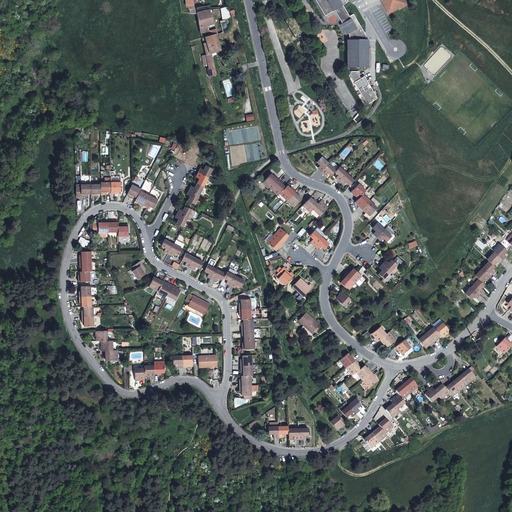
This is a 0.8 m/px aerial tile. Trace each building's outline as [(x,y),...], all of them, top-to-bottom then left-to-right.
[(315,0),(324,16),(334,10),(342,23),(340,25),(346,35),(348,34),(349,36),(349,40),(347,40),(347,68),(368,68),(368,39),(365,39),(365,35),(353,14),(349,17),(342,6),(347,3),(344,0),(315,0)] [(381,0),(389,14),(409,3),(407,0),(381,0)] [(230,18),(227,7),(224,8),(221,9),(223,20),(225,20),(230,18)] [(215,24),(210,10),(196,13),(198,24),(200,34),(207,32),(208,26),(215,24)] [(221,50),(216,33),(209,36),(205,37),(210,53),(211,53),(221,50)] [(216,75),(213,62),(208,64),(210,76),(216,75)] [(358,75),(358,71),(351,72),(351,77),(366,105),(377,99),(364,77),(360,79),(358,75)] [(319,169),(321,171),(329,163),(321,157),(316,162),(320,165),(317,168),(319,169)] [(338,168),(331,161),(329,163),(336,170),(338,168)] [(326,177),(328,179),(334,172),(336,170),(329,163),(321,171),(325,175),(324,176),(326,177)] [(201,168),(198,173),(199,173),(208,178),(213,169),(206,166),(204,170),(201,168)] [(338,179),(340,180),(347,173),(339,166),(338,168),(336,170),(334,172),(338,175),(336,177),(338,179)] [(203,187),(208,178),(199,173),(198,173),(196,177),(199,179),(197,183),(203,187)] [(345,182),(349,185),(352,182),(354,180),(347,173),(340,180),(342,182),(344,184),(345,182)] [(267,190),(268,191),(270,188),(275,184),(278,180),(277,178),(275,176),(274,177),(273,176),(270,174),(263,182),(267,186),(266,187),(268,189),(267,190)] [(81,195),(86,195),(86,194),(87,194),(91,194),(90,188),(90,184),(90,175),(80,175),(80,184),(75,184),(75,195),(81,195)] [(285,187),(283,185),(282,184),(282,183),(280,182),(278,180),(275,184),(270,188),(278,195),(280,193),(282,191),(285,187)] [(352,194),(354,196),(355,195),(358,198),(360,197),(362,194),(366,191),(354,180),(352,182),(349,185),(353,189),(350,192),(352,194)] [(110,182),(100,182),(101,184),(101,194),(103,194),(106,194),(106,192),(107,192),(110,192),(110,182)] [(110,193),(116,193),(116,192),(117,192),(119,192),(120,192),(120,182),(110,182),(110,192),(110,193)] [(192,186),(189,191),(197,195),(199,196),(203,187),(197,183),(195,188),(192,186)] [(93,195),(96,195),(96,194),(97,194),(101,194),(101,184),(90,184),(90,188),(91,194),(91,195),(93,195)] [(129,196),(131,197),(132,196),(133,196),(136,198),(138,194),(140,190),(141,189),(132,185),(127,195),(129,196)] [(289,188),(287,186),(285,187),(282,191),(280,193),(287,200),(289,198),(295,192),(293,190),(291,188),(290,189),(289,188)] [(142,202),(144,204),(149,195),(140,190),(138,194),(136,198),(134,203),(135,204),(137,205),(138,203),(140,204),(142,202)] [(187,201),(194,205),(196,200),(199,196),(197,195),(189,191),(187,195),(190,196),(187,201)] [(300,198),(299,197),(298,196),(298,195),(295,192),(289,198),(287,200),(294,207),(301,199),(300,198)] [(370,201),(362,194),(360,197),(358,198),(355,202),(359,205),(358,206),(360,208),(362,209),(364,207),(370,201)] [(146,207),(148,208),(149,206),(150,207),(153,209),(158,200),(149,195),(144,204),(143,206),(146,207)] [(312,200),(310,197),(302,205),(309,212),(311,211),(312,209),(316,205),(317,203),(316,202),(314,200),(313,201),(312,200)] [(322,202),(320,200),(319,201),(317,203),(316,205),(312,209),(320,216),(327,208),(324,205),(323,204),(324,204),(322,202)] [(377,208),(370,201),(364,207),(362,209),(364,211),(366,213),(366,212),(370,215),(377,208)] [(300,207),(308,214),(309,212),(302,205),(301,206),(300,207)] [(180,209),(177,213),(178,214),(187,218),(192,210),(185,206),(183,210),(180,209)] [(311,211),(318,218),(320,216),(312,209),(311,211)] [(178,219),(176,224),(182,227),(187,218),(178,214),(177,213),(175,218),(178,219)] [(92,233),(98,233),(98,232),(105,232),(108,232),(108,220),(105,220),(103,220),(103,222),(101,222),(98,222),(98,223),(92,223),(92,233)] [(118,222),(114,222),(113,222),(113,220),(110,220),(108,220),(108,232),(118,232),(118,229),(118,226),(118,222)] [(375,235),(377,237),(384,229),(377,223),(372,228),(375,231),(373,233),(375,235)] [(122,226),(118,226),(118,229),(118,232),(118,237),(128,236),(128,230),(128,224),(123,224),(123,226),(122,226)] [(306,233),(309,235),(311,237),(308,239),(311,242),(314,245),(319,240),(322,237),(314,230),(317,227),(314,225),(306,233)] [(283,244),(286,240),(285,239),(286,238),(287,237),(289,235),(281,228),(274,236),(281,243),(283,244)] [(391,236),(384,229),(377,237),(379,239),(381,240),(383,238),(386,241),(391,236)] [(281,246),(283,244),(281,243),(274,236),(267,243),(275,250),(277,248),(278,247),(279,248),(281,246)] [(329,244),(322,237),(319,240),(314,245),(318,248),(319,247),(320,246),(324,249),(329,244)] [(166,252),(168,253),(169,251),(173,244),(164,239),(161,246),(165,248),(163,251),(166,252)] [(498,243),(492,250),(494,252),(501,245),(498,243)] [(182,248),(173,244),(169,251),(168,253),(172,255),(176,258),(178,255),(182,248)] [(506,250),(501,245),(494,252),(501,260),(503,258),(505,256),(503,254),(506,250)] [(91,261),(91,251),(82,251),(81,251),(81,254),(81,256),(79,256),(79,259),(79,261),(80,261),(91,261)] [(494,252),(487,259),(489,261),(492,264),(495,261),(498,263),(500,261),(501,260),(494,252)] [(194,257),(189,255),(185,253),(182,259),(186,262),(184,265),(186,265),(187,266),(189,267),(190,265),(194,257)] [(195,267),(199,269),(203,262),(194,257),(190,265),(189,267),(191,268),(194,269),(195,267)] [(384,262),(382,264),(386,268),(390,272),(394,267),(397,264),(391,259),(388,263),(386,260),(384,262)] [(81,268),(81,271),(83,271),(89,271),(91,271),(91,261),(80,261),(79,261),(79,264),(79,266),(81,266),(81,268)] [(134,269),(131,271),(137,279),(145,274),(144,272),(143,271),(142,270),(144,269),(139,261),(132,266),(134,269)] [(491,270),(494,266),(492,264),(489,261),(482,268),(489,276),(491,274),(493,272),(491,270)] [(209,277),(211,278),(213,275),(216,269),(207,264),(204,271),(208,273),(207,276),(209,277)] [(383,279),(390,272),(386,268),(382,264),(380,266),(379,268),(381,270),(378,274),(383,279)] [(278,278),(285,285),(286,283),(291,278),(288,274),(289,273),(286,270),(283,267),(277,273),(280,276),(278,278)] [(347,273),(346,274),(355,283),(361,275),(353,268),(351,271),(350,272),(349,271),(347,273)] [(488,278),(489,276),(482,268),(475,276),(478,279),(480,280),(484,277),(486,279),(488,278)] [(134,281),(137,279),(131,271),(130,269),(128,271),(134,281)] [(217,278),(222,280),(223,278),(225,273),(216,269),(213,275),(211,278),(214,280),(216,281),(217,278)] [(80,271),(80,275),(80,276),(78,276),(78,279),(78,281),(90,281),(89,271),(83,271),(81,271),(80,271)] [(235,276),(226,271),(225,273),(223,278),(227,280),(226,283),(228,284),(230,285),(235,276)] [(348,290),(355,283),(346,274),(344,276),(342,278),(343,279),(342,280),(340,282),(348,290)] [(156,276),(154,275),(148,286),(157,291),(162,281),(159,279),(158,279),(158,278),(156,276)] [(244,281),(235,276),(230,285),(232,286),(235,288),(236,285),(241,287),(244,281)] [(308,285),(307,286),(302,281),(303,281),(301,279),(300,278),(292,287),(297,291),(293,296),(299,301),(311,288),(308,285)] [(480,288),(484,284),(480,280),(478,279),(471,286),(479,294),(481,292),(483,290),(480,288)] [(157,291),(166,295),(172,284),(169,283),(167,282),(167,283),(162,281),(157,291)] [(176,287),(172,284),(166,295),(175,300),(180,290),(178,289),(176,288),(176,287)] [(79,294),(79,296),(91,296),(90,286),(80,286),(81,290),(81,291),(79,291),(79,294)] [(476,297),(479,294),(471,286),(465,293),(470,299),(473,295),(475,296),(476,297)] [(343,306),(350,299),(343,291),(342,290),(338,294),(339,295),(337,297),(336,298),(343,306)] [(81,303),(81,306),(83,306),(91,306),(91,296),(79,296),(79,299),(79,301),(81,301),(81,303)] [(193,296),(187,306),(204,314),(209,304),(206,302),(205,303),(199,300),(200,299),(196,297),(193,296)] [(240,307),(240,309),(245,309),(251,309),(251,299),(241,299),(241,303),(241,304),(240,304),(240,307)] [(203,318),(204,314),(187,306),(185,304),(184,308),(203,318)] [(93,316),(93,306),(91,306),(83,306),(83,310),(83,311),(81,311),(81,314),(81,316),(93,316)] [(242,318),(242,319),(251,319),(251,309),(245,309),(240,309),(240,314),(242,314),(242,316),(242,318)] [(309,336),(314,331),(318,327),(319,325),(316,322),(316,323),(311,318),(311,317),(308,315),(306,312),(298,320),(304,325),(301,328),(309,336)] [(94,326),(93,316),(81,316),(82,321),(83,321),(84,323),(84,325),(84,326),(94,326)] [(253,329),(253,319),(251,319),(242,319),(238,319),(238,322),(239,325),(242,325),(242,329),(247,329),(253,329)] [(440,319),(432,325),(433,326),(435,329),(442,322),(440,319)] [(445,325),(442,322),(435,329),(440,335),(441,336),(442,337),(445,334),(446,335),(448,333),(450,332),(447,328),(445,325)] [(375,339),(377,341),(380,339),(381,338),(386,334),(380,326),(371,333),(375,337),(373,338),(375,339)] [(438,337),(440,335),(435,329),(433,326),(426,333),(433,342),(437,339),(436,338),(438,337)] [(244,334),(244,336),(244,339),(251,339),(253,339),(253,329),(247,329),(242,329),(243,332),(243,334),(244,334)] [(96,336),(96,340),(101,340),(105,340),(107,340),(107,330),(95,330),(95,333),(95,336),(96,336)] [(419,334),(416,337),(417,338),(418,339),(426,333),(423,330),(419,333),(419,334)] [(395,339),(389,331),(386,334),(381,338),(380,339),(383,343),(384,342),(385,344),(387,346),(395,339)] [(431,344),(433,342),(426,333),(418,339),(424,347),(425,347),(428,344),(429,345),(431,344)] [(511,345),(508,343),(507,342),(508,341),(506,339),(504,337),(496,346),(503,353),(511,345)] [(244,343),(243,343),(243,346),(243,349),(254,349),(253,339),(251,339),(244,339),(244,342),(244,343)] [(413,350),(404,339),(399,343),(395,347),(396,349),(398,351),(399,350),(402,354),(403,353),(404,354),(403,355),(404,357),(413,350)] [(100,348),(100,350),(101,350),(103,350),(112,350),(112,340),(107,340),(105,340),(101,340),(101,345),(100,345),(100,348)] [(115,360),(115,350),(113,350),(112,350),(103,350),(103,355),(105,355),(105,357),(105,360),(115,360)] [(350,355),(348,353),(339,359),(346,367),(355,359),(353,357),(352,355),(351,356),(350,355)] [(178,367),(183,367),(183,361),(182,355),(172,356),(173,366),(175,366),(178,366),(178,367)] [(191,366),(193,366),(193,358),(193,355),(182,355),(183,361),(183,367),(188,367),(188,366),(191,366)] [(198,367),(206,367),(206,366),(213,366),(213,367),(215,367),(217,367),(217,355),(198,356),(198,367)] [(241,363),(241,365),(246,365),(252,365),(251,355),(248,355),(242,355),(242,359),(242,360),(241,360),(241,363)] [(346,367),(352,375),(356,371),(358,370),(361,368),(359,365),(357,364),(358,363),(357,361),(355,359),(346,367)] [(157,373),(159,373),(160,372),(161,372),(164,372),(164,361),(154,362),(154,366),(154,374),(157,373)] [(243,373),(243,375),(247,375),(251,375),(252,375),(252,365),(246,365),(241,365),(241,369),(243,369),(243,370),(243,373)] [(366,367),(364,365),(363,365),(361,368),(358,370),(356,371),(362,379),(363,378),(371,372),(370,370),(368,368),(367,369),(366,367)] [(154,366),(144,366),(144,368),(144,371),(145,377),(149,377),(149,378),(152,377),(155,377),(154,374),(154,366)] [(140,379),(145,379),(145,377),(144,371),(144,368),(134,369),(135,381),(137,381),(140,381),(140,379)] [(465,370),(463,372),(464,373),(463,373),(461,376),(462,378),(467,384),(475,378),(467,368),(465,370)] [(377,380),(374,378),(373,376),(374,376),(373,374),(371,372),(363,378),(362,379),(369,387),(377,380)] [(251,385),(251,375),(247,375),(243,375),(241,375),(241,379),(241,380),(240,380),(240,383),(240,385),(241,385),(251,385)] [(461,376),(458,378),(457,379),(456,378),(454,379),(452,381),(455,385),(460,390),(467,384),(462,378),(461,376)] [(411,378),(408,380),(407,381),(406,380),(404,382),(402,383),(405,387),(410,393),(417,386),(411,378)] [(452,397),(460,390),(455,385),(452,381),(450,383),(448,384),(449,385),(448,386),(445,388),(448,392),(451,395),(452,397)] [(402,399),(410,393),(405,387),(402,383),(400,385),(398,387),(399,388),(398,389),(395,391),(398,394),(399,395),(402,399)] [(441,399),(448,392),(445,388),(442,385),(442,384),(439,386),(438,387),(437,386),(435,388),(433,390),(439,396),(441,399)] [(242,395),(244,395),(251,395),(251,385),(241,385),(240,385),(240,389),(241,389),(241,390),(241,393),(242,395)] [(431,403),(439,396),(433,390),(432,388),(431,387),(429,389),(427,390),(428,391),(424,394),(431,403)] [(398,409),(405,402),(402,399),(399,395),(398,394),(394,398),(393,397),(391,398),(389,400),(392,403),(398,409)] [(358,395),(355,397),(356,398),(359,402),(360,403),(363,400),(358,395)] [(357,407),(361,404),(360,403),(359,402),(356,398),(348,405),(350,407),(355,413),(357,411),(359,410),(357,407)] [(392,418),(400,412),(398,410),(398,409),(392,403),(390,404),(388,406),(389,407),(388,408),(385,410),(392,418)] [(353,414),(355,413),(350,407),(348,405),(345,408),(341,411),(342,413),(345,417),(349,413),(351,416),(353,414)] [(329,422),(337,415),(336,414),(328,420),(329,422)] [(344,424),(342,421),(337,415),(329,422),(335,429),(336,430),(339,427),(340,428),(342,426),(344,424)] [(381,423),(378,425),(380,427),(382,429),(385,433),(393,427),(385,418),(383,419),(381,421),(382,422),(381,423)] [(273,437),(278,437),(278,429),(278,426),(268,427),(268,434),(271,434),(273,434),(273,437)] [(283,433),(288,433),(288,428),(288,427),(288,426),(278,426),(278,429),(278,437),(281,437),(284,437),(283,433)] [(380,427),(377,429),(376,430),(375,429),(373,431),(371,432),(376,438),(379,442),(387,435),(385,433),(382,429),(380,427)] [(298,428),(288,428),(288,433),(288,436),(293,436),(293,439),(296,439),(298,439),(298,430),(298,428)] [(303,435),(308,435),(308,431),(308,428),(298,428),(298,430),(298,439),(301,439),(303,439),(303,435)] [(367,451),(379,442),(376,438),(371,432),(367,435),(368,436),(367,437),(364,440),(360,443),(367,451)]
